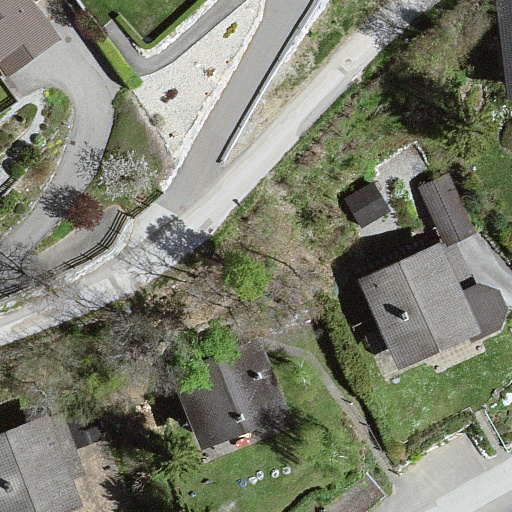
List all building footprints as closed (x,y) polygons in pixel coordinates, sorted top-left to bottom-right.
[(0,0),(0,57),(8,68),(50,35),(23,0),(22,0),(0,0)] [(511,1),(501,2),(511,92),(511,1)] [(468,228),(446,179),(424,189),(446,238),(468,228)] [(386,210),(372,187),(350,200),(363,223),(386,210)] [(434,251),(362,283),(400,372),(503,327),(485,288),(456,300),(434,251)] [(181,389),(218,462),(302,434),(251,350),(181,389)] [(63,424),(0,445),(0,511),(90,511),(96,511),(63,424)]
